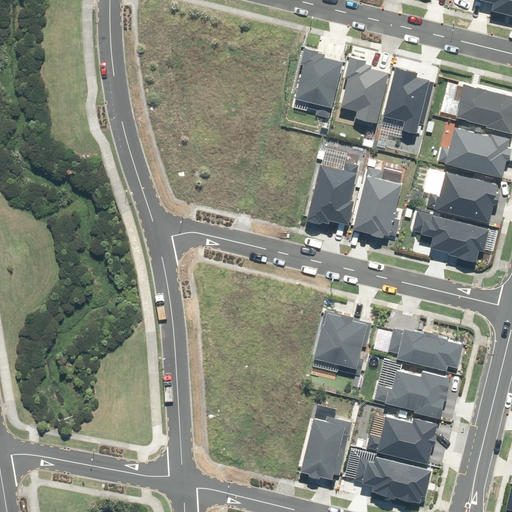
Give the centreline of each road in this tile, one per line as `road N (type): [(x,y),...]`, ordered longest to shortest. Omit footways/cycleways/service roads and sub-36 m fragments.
road 1 (residential): [(511,309),(196,231),(158,239)]
road 2 (residential): [(158,239),(182,484)]
road 3 (residential): [(109,0),(119,115),(158,239)]
road 4 (residential): [(511,53),(294,0)]
road 5 (residential): [(464,511),(511,325)]
road 6 (residential): [(0,449),(182,484)]
road 7 (residential): [(182,484),(303,511)]
